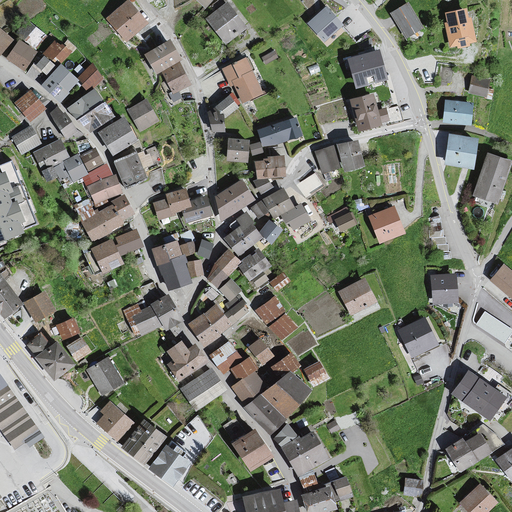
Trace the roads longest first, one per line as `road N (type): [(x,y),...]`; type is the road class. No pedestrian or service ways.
road 1 (residential): [(183,302),(162,287),(127,197),(97,147),(0,64)]
road 2 (secondary): [(0,333),(84,429),(191,511)]
road 3 (residential): [(140,0),(162,25),(202,118),(219,238)]
road 4 (residential): [(219,238),(287,180),(302,152),(332,133),(418,126)]
road 5 (residential): [(294,511),(287,484),(187,332),(183,302)]
road 6 (unclassified): [(480,280),(418,511)]
road 7 (residential): [(418,126),(480,280)]
road 8 (residential): [(356,0),(385,37),(418,126)]
